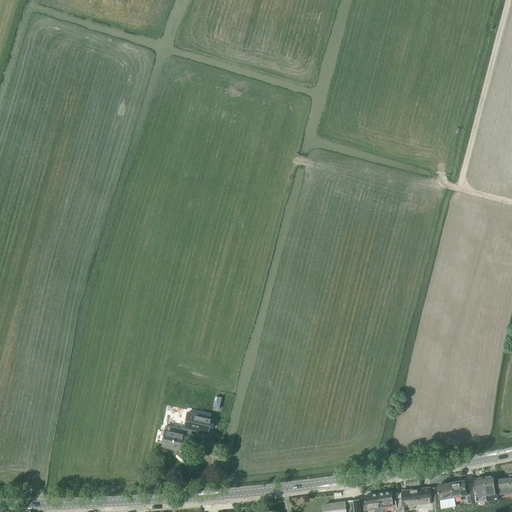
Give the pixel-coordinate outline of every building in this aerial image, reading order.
[(187,413),(183,428),(207,434),(210,418),(187,413)] [(160,449),(171,451),(171,448),(187,452),(190,436),(188,436),(189,431),(165,426),(160,449)] [(511,475),(508,476),(508,478),(498,479),(500,495),(511,493),(511,475)] [(493,476),(484,477),(487,501),(498,499),(498,494),(495,494),(493,476)] [(477,491),(474,491),(476,502),(487,501),(484,477),(475,479),(477,491)] [(467,501),(465,502),(466,504),(476,503),(476,502),(474,491),(474,489),(467,490),(466,490),(464,480),(451,483),(454,497),(466,495),(467,501)] [(438,487),(431,488),(434,510),(442,509),(456,506),(454,497),(451,483),(438,485),(438,487)] [(402,499),(396,500),(397,509),(397,511),(404,511),(403,506),(418,505),(419,508),(428,507),(428,511),(434,510),(431,488),(401,491),(402,499)] [(392,492),(378,494),(381,511),(386,511),(386,507),(394,506),(394,510),(397,509),(396,500),(393,500),(392,492)] [(381,511),(378,494),(365,496),(366,503),(363,503),(364,511),(375,509),(375,511),(381,511)] [(360,511),(359,501),(349,502),(349,507),(345,507),(344,502),(323,505),(324,511),(360,511)]
